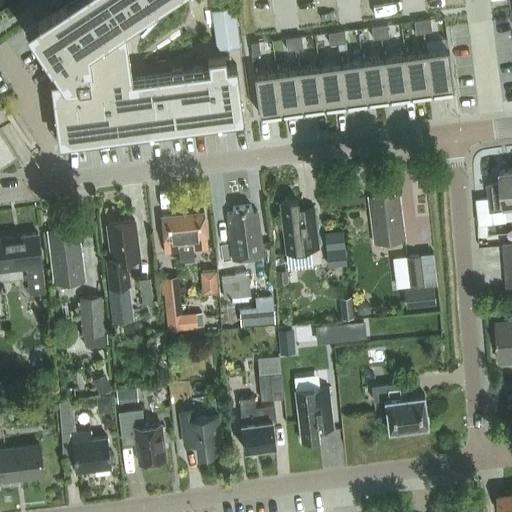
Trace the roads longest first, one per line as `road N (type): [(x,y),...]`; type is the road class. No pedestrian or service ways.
road 1 (residential): [(0,195),(454,139)]
road 2 (residential): [(114,511),(478,459)]
road 3 (residential): [(478,459),(454,139)]
